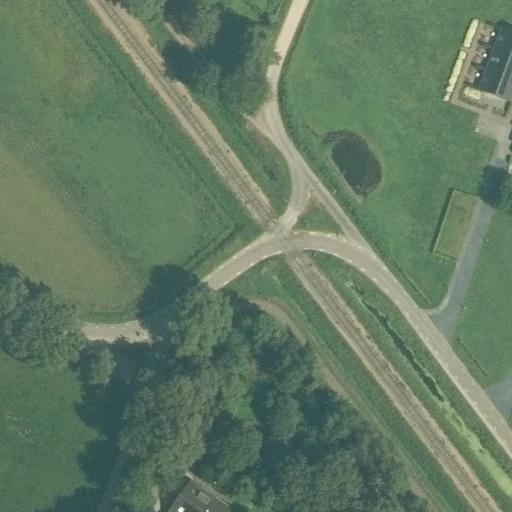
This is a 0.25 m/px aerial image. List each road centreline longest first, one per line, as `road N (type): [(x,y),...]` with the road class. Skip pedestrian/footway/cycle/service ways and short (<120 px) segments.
road 1 (unclassified): [(511,442),(371,258)]
road 2 (unclassified): [(175,315),(144,404),(129,369),(73,330)]
road 3 (track): [(305,172),(272,94),(304,0)]
road 4 (unclassified): [(371,258),(305,172),(302,207),(282,241)]
road 5 (unclassified): [(282,241),(175,315)]
